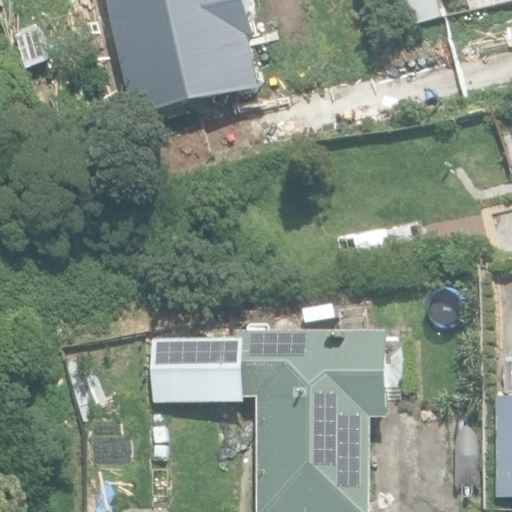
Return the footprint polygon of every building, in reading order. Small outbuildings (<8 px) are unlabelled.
[(111,0),(139,121),(271,92),(259,41),(266,40),(256,0),(111,0)] [(407,0),(413,23),(447,15),(443,0),(407,0)] [(341,236),(348,279),(431,264),(423,221),(341,236)] [(396,420),(395,332),(243,333),(243,340),(159,341),(160,402),(264,401),(264,511),(376,511),(376,420),(396,420)] [(511,393),(499,393),(499,499),(511,498),(511,393)]
